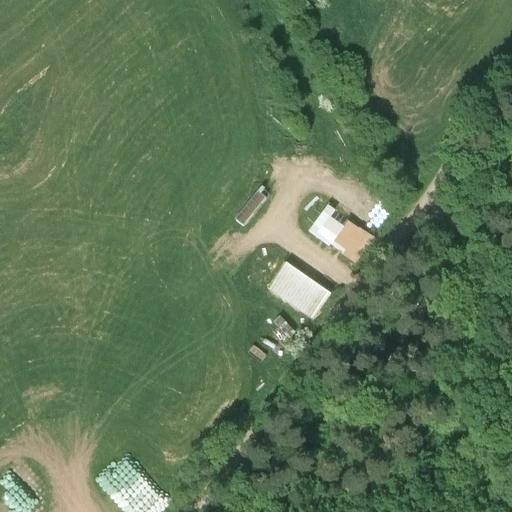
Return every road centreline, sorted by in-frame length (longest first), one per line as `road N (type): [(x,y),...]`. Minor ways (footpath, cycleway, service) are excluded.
road 1 (track): [(186,511),(415,203),(511,55)]
road 2 (track): [(511,429),(502,336),(487,286),(465,242),(415,203)]
